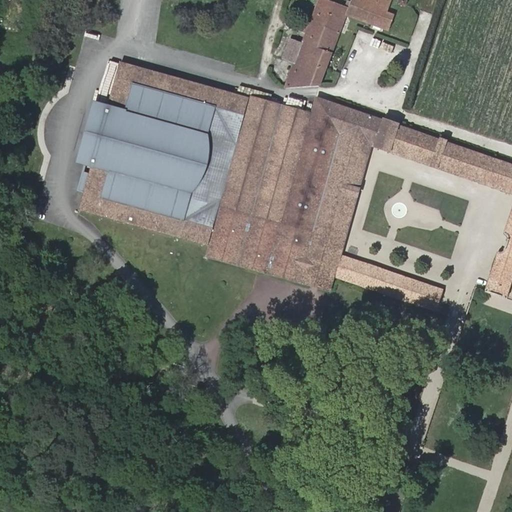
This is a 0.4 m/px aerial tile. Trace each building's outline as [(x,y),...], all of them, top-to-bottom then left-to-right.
[(387,12),(391,0),(351,0),(349,8),(328,0),(319,0),(303,44),(289,39),(282,57),(296,62),(285,88),(319,86),(339,32),(346,14),(388,30),(394,15),(387,12)] [(276,46),(273,53),(282,57),(289,39),(281,36),(277,46),(276,46)] [(371,145),(377,117),(318,97),(317,97),(312,113),(252,98),(250,98),(250,99),(246,98),(119,63),(110,103),(108,103),(107,105),(98,103),(96,112),(103,114),(95,139),(95,145),(93,158),(92,164),(91,178),(89,196),(89,209),(210,244),(207,256),(330,291),(334,277),(333,277),(341,255),(371,145)] [(511,163),(377,117),(371,145),(477,181),(489,185),(511,193),(511,212),(506,232),(508,238),(507,241),(511,241),(511,163)] [(474,193),(485,197),(489,185),(477,181),(474,193)] [(507,298),(511,282),(511,249),(505,247),(505,250),(503,251),(499,252),(486,291),(507,298)] [(341,255),(333,277),(334,277),(444,314),(446,308),(439,305),(444,290),(341,255)]
